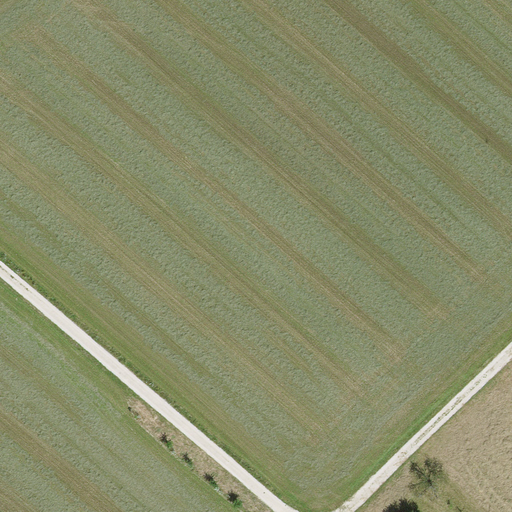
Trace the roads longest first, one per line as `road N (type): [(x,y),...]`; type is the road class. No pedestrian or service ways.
road 1 (track): [(290,511),(0,264)]
road 2 (track): [(511,351),(345,511)]
